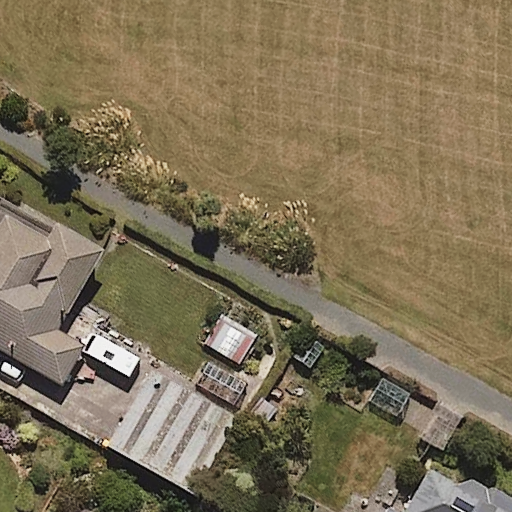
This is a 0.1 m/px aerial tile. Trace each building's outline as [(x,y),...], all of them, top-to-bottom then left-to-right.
[(96,258),(0,202),(0,353),(59,387),(81,350),(53,334),(96,258)] [(254,338),(221,319),(206,344),(238,364),(254,338)] [(383,379),(369,404),(401,422),(415,397),(383,379)] [(417,441),(441,455),(461,420),(437,406),(417,441)] [(511,511),(511,501),(482,482),(471,499),(430,471),(402,511),(382,511),(366,501),(358,511),(511,511)]
